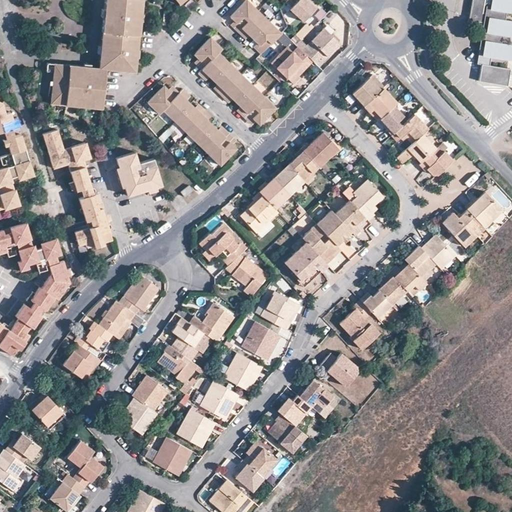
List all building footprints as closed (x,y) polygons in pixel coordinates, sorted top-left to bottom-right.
[(111,16),(109,30),(108,44),(107,51),(106,68),(137,70),(143,0),(112,0),(111,9),(111,16)] [(235,23),(233,26),(237,31),(242,36),(245,33),(248,35),(252,39),(255,42),(259,45),(255,49),(260,54),(280,33),(268,21),(257,10),(246,0),(229,18),(233,21),(235,23)] [(306,0),(283,0),(284,0),(289,5),(287,8),(301,21),(314,7),(306,0)] [(511,0),(472,0),(469,20),(484,22),(477,63),(481,64),(478,81),(507,86),(510,69),(489,65),(490,57),(509,60),(511,44),(502,43),(503,35),(511,36),(511,20),(506,19),(507,12),(511,12),(511,0)] [(105,15),(111,16),(111,9),(105,8),(103,8),(102,15),(105,15)] [(305,26),(297,35),(302,39),(310,30),(305,26)] [(328,47),(335,40),(321,27),(299,50),(310,61),(312,63),(317,57),(321,60),(331,50),(328,47)] [(200,60),(197,64),(201,68),(198,72),(203,77),(206,73),(209,76),(212,79),(216,83),(219,87),(216,91),(221,95),(225,99),(229,95),(232,98),(236,102),(240,106),(243,108),(239,112),(244,117),(248,121),(251,118),(254,120),(258,125),(274,108),(263,97),(252,85),(240,74),(229,63),(217,52),(220,48),(211,38),(195,55),(197,57),(200,60)] [(337,43),(335,40),(328,47),(331,50),(337,43)] [(310,61),(299,50),(296,48),(291,53),(284,48),(269,64),(292,85),(299,78),(296,76),(310,61)] [(56,67),(56,63),(48,63),(48,71),(55,72),(56,67)] [(84,66),(84,70),(93,71),(93,66),(93,64),(85,63),(84,66)] [(56,67),(55,72),(53,99),(69,100),(86,102),(102,103),(105,72),(93,71),(84,70),(71,69),(56,67)] [(363,105),(383,86),(371,73),(351,93),(363,105)] [(372,109),(380,117),(394,104),(396,101),(383,86),(363,105),(369,112),(372,109)] [(170,92),(167,89),(164,87),(148,104),(158,113),(161,111),(173,122),(185,133),(196,144),(207,154),(220,166),(236,148),(232,144),(228,141),(231,138),(227,134),(222,129),(219,133),(216,130),(212,126),(208,122),(205,119),(208,116),(204,112),(200,108),(197,111),(193,108),(189,104),(186,101),(183,98),(186,94),(181,90),(178,93),(173,89),(170,92)] [(0,135),(4,134),(12,132),(20,129),(18,121),(13,123),(11,115),(6,116),(3,104),(0,103),(0,135)] [(380,117),(378,119),(385,127),(384,129),(390,135),(392,133),(407,119),(394,104),(380,117)] [(377,120),(378,119),(380,117),(372,109),(369,112),(377,120)] [(392,133),(398,139),(399,137),(403,134),(406,137),(411,143),(422,133),(427,128),(413,113),(407,119),(392,133)] [(306,141),(300,148),(318,166),(338,147),(322,131),(309,144),(306,141)] [(68,166),(82,162),(89,159),(85,145),(64,152),(57,132),(43,136),(54,171),(68,166)] [(420,162),(435,147),(422,133),(411,143),(397,157),(403,163),(412,154),(420,162)] [(0,205),(3,204),(5,209),(19,204),(17,198),(14,199),(12,192),(15,191),(12,181),(19,179),(20,182),(33,177),(21,137),(15,139),(7,142),(9,148),(11,154),(14,165),(8,167),(0,169),(0,205)] [(441,142),(436,146),(441,152),(443,150),(446,148),(441,142)] [(441,152),(436,146),(435,147),(420,162),(418,164),(424,171),(426,169),(431,174),(435,175),(451,160),(443,150),(441,152)] [(303,180),(311,172),(318,166),(300,148),(294,154),(296,156),(288,164),(303,180)] [(10,159),(8,154),(0,156),(0,159),(2,166),(7,164),(6,161),(10,159)] [(7,164),(8,167),(14,165),(11,154),(8,154),(10,159),(6,161),(7,164)] [(141,193),(159,187),(162,187),(159,176),(156,165),(155,160),(139,165),(135,154),(116,159),(119,167),(126,190),(128,198),(141,193)] [(85,170),(82,162),(68,166),(70,174),(85,170)] [(303,180),(288,164),(273,178),(288,194),(303,180)] [(121,188),(126,190),(119,167),(115,172),(121,188)] [(85,170),(70,174),(73,184),(76,193),(81,192),(90,189),(85,170)] [(314,176),(311,172),(303,180),(306,184),(314,176)] [(266,184),(259,191),(274,207),(288,194),(273,178),(266,184)] [(370,209),(374,205),(383,197),(367,179),(354,191),(353,192),(356,195),(350,201),(366,218),(368,220),(374,214),(373,212),(370,209)] [(256,188),(259,191),(266,184),(263,181),(256,188)] [(349,185),(341,192),(349,199),(350,201),(356,195),(353,192),(354,191),(349,185)] [(182,191),(186,197),(194,190),(190,186),(182,191)] [(156,194),(159,187),(141,193),(146,197),(156,194)] [(274,207),(259,191),(251,197),(254,201),(240,215),(255,231),(278,211),(274,207)] [(488,204),(492,200),(483,191),(465,208),(466,209),(483,227),(491,220),(487,216),(493,209),(488,204)] [(97,205),(100,203),(97,195),(92,197),(83,199),(78,201),(85,224),(90,222),(92,229),(87,230),(86,231),(84,231),(82,232),(81,232),(79,233),(77,233),(76,234),(75,234),(79,247),(86,245),(93,243),(95,247),(96,249),(105,246),(104,243),(112,241),(106,224),(104,217),(102,210),(99,211),(97,205)] [(347,228),(351,232),(355,236),(360,230),(359,229),(361,227),(359,225),(366,218),(350,201),(349,199),(334,214),(347,228)] [(501,211),(492,200),(488,204),(493,209),(487,216),(491,220),(501,211)] [(222,211),(229,218),(232,215),(225,208),(222,211)] [(483,227),(466,209),(460,215),(457,218),(455,217),(454,215),(452,214),(451,212),(441,222),(462,246),(474,235),(483,227)] [(332,242),(347,228),(334,214),(330,210),(316,224),(332,242)] [(229,254),(226,256),(222,260),(228,266),(239,255),(247,248),(223,222),(210,234),(209,233),(199,244),(206,251),(208,250),(214,256),(220,251),(223,248),(229,254)] [(0,246),(5,245),(6,251),(8,257),(16,254),(15,249),(11,250),(10,249),(9,247),(8,244),(16,242),(18,248),(21,259),(22,264),(27,262),(40,258),(47,256),(49,264),(52,273),(42,286),(41,285),(36,291),(32,297),(34,298),(35,299),(36,300),(37,301),(39,302),(40,303),(42,304),(43,305),(46,308),(55,295),(59,298),(70,282),(68,275),(66,269),(64,261),(59,262),(56,254),(60,253),(56,238),(41,242),(42,246),(35,249),(34,245),(32,245),(28,246),(26,239),(29,238),(24,223),(10,227),(11,232),(4,234),(2,229),(0,230),(0,246)] [(324,255),(327,258),(338,248),(336,246),(332,242),(316,224),(301,237),(305,241),(321,258),(324,255)] [(336,246),(351,232),(347,228),(332,242),(336,246)] [(434,234),(425,242),(428,245),(437,237),(434,234)] [(428,245),(425,242),(419,247),(435,263),(439,269),(454,255),(437,237),(428,245)] [(318,269),(320,271),(327,265),(324,261),(321,258),(305,241),(291,255),(308,273),(315,266),(318,269)] [(420,277),(429,269),(435,263),(419,247),(417,245),(403,258),(408,263),(420,277)] [(220,251),(226,256),(229,254),(223,248),(220,251)] [(209,261),(214,256),(208,250),(206,251),(203,255),(209,261)] [(247,288),(244,292),(251,298),(268,276),(246,258),(245,259),(239,255),(228,266),(224,269),(233,276),(232,277),(238,281),(247,288)] [(308,273),(291,255),(284,261),(292,271),(301,280),(308,273)] [(46,264),(49,264),(47,256),(40,258),(42,262),(43,265),(46,264)] [(29,267),(27,262),(22,264),(21,259),(17,260),(20,269),(29,267)] [(43,265),(42,262),(37,263),(38,271),(47,268),(46,264),(43,265)] [(403,262),(398,267),(401,270),(406,265),(403,262)] [(423,279),(420,277),(408,263),(406,265),(401,270),(398,267),(395,265),(388,272),(405,290),(412,284),(417,289),(425,282),(423,279)] [(312,278),(320,271),(318,269),(315,266),(308,273),(312,278)] [(432,271),(429,269),(420,277),(423,279),(432,271)] [(385,282),(380,286),(378,290),(390,304),(405,290),(388,272),(382,277),(385,282)] [(136,283),(125,297),(128,299),(123,306),(135,314),(140,308),(143,311),(157,290),(156,286),(141,276),(136,283)] [(123,296),(125,297),(136,283),(133,281),(123,296)] [(235,285),(244,292),(247,288),(238,281),(235,285)] [(30,301),(32,297),(36,291),(33,289),(27,299),(30,301)] [(260,314),(283,327),(292,311),(295,312),(299,305),(274,290),(260,314)] [(369,293),(361,301),(371,311),(376,317),(390,304),(378,290),(371,295),(369,293)] [(359,299),(361,301),(369,293),(367,291),(359,299)] [(361,301),(359,299),(352,305),(354,307),(339,322),(350,334),(349,336),(361,348),(378,332),(365,317),(371,311),(361,301)] [(127,319),(130,321),(135,314),(123,306),(116,300),(99,325),(113,335),(115,336),(127,319)] [(235,315),(214,300),(205,312),(209,314),(202,323),(194,317),(190,324),(215,341),(235,315)] [(0,334),(0,331),(4,324),(0,321),(0,344),(14,355),(19,347),(21,349),(27,340),(23,338),(27,332),(32,324),(34,326),(42,314),(39,311),(25,301),(16,314),(18,316),(20,317),(20,319),(19,320),(18,321),(17,324),(16,325),(15,326),(14,328),(12,330),(10,328),(3,337),(0,334)] [(213,341),(182,318),(173,332),(180,337),(173,347),(190,359),(197,350),(203,355),(213,341)] [(132,323),(130,321),(127,319),(115,336),(120,340),(132,323)] [(275,342),(280,334),(254,319),(240,344),(263,357),(273,341),(275,342)] [(94,322),(84,335),(88,338),(98,324),(94,322)] [(10,328),(4,324),(0,331),(0,334),(3,337),(10,328)] [(104,339),(108,341),(113,335),(99,325),(98,324),(88,338),(84,335),(81,333),(75,341),(79,344),(88,351),(92,345),(98,349),(104,339)] [(107,343),(108,341),(104,339),(98,349),(101,351),(102,350),(103,348),(104,347),(105,345),(106,344),(107,343)] [(92,365),(96,367),(98,368),(102,361),(88,351),(79,344),(64,365),(82,378),(92,365)] [(184,356),(172,347),(169,345),(157,361),(176,377),(176,378),(185,384),(198,366),(184,356)] [(255,372),(256,373),(261,365),(236,351),(222,375),(245,388),(255,372)] [(329,351),(327,354),(334,360),(336,358),(329,351)] [(334,360),(327,354),(319,363),(345,386),(357,371),(356,365),(341,352),(336,358),(334,360)] [(86,381),(96,367),(92,365),(82,378),(86,381)] [(132,396),(135,397),(154,411),(168,391),(147,375),(132,396)] [(197,404),(221,417),(231,401),(233,402),(238,393),(212,379),(197,404)] [(297,395),(310,406),(314,409),(318,413),(331,396),(312,381),(304,390),(302,388),(297,395)] [(48,426),(63,412),(45,392),(40,397),(43,401),(33,410),(48,426)] [(277,411),(294,425),(310,406),(297,395),(291,402),(286,397),(276,410),(277,411)] [(154,411),(135,397),(120,419),(142,436),(158,414),(154,411)] [(174,433),(198,445),(208,428),(210,429),(214,422),(188,407),(174,433)] [(275,421),(266,431),(288,449),(302,432),(294,425),(277,411),(271,417),(273,419),(275,421)] [(65,415),(63,412),(48,426),(51,429),(65,415)] [(264,429),(266,431),(275,421),(273,419),(264,429)] [(14,447),(11,445),(7,451),(19,459),(23,453),(32,459),(41,446),(23,434),(19,440),(14,447)] [(153,460),(176,473),(186,456),(187,457),(192,449),(166,435),(153,460)] [(73,477),(85,487),(90,481),(91,482),(103,465),(90,455),(93,450),(80,440),(67,456),(81,467),(73,477)] [(252,449),(249,453),(243,460),(262,476),(277,458),(256,440),(250,447),(252,449)] [(26,464),(19,459),(7,451),(4,449),(0,454),(0,479),(14,489),(20,479),(17,477),(26,464)] [(262,476),(243,460),(242,460),(237,465),(242,469),(239,472),(235,477),(251,490),(263,477),(262,476)] [(68,511),(85,487),(73,477),(69,474),(50,498),(68,511)] [(224,511),(238,511),(239,511),(240,511),(244,511),(253,501),(226,478),(210,499),(224,511)] [(130,511),(161,511),(166,503),(141,489),(137,497),(139,497),(130,511)]
